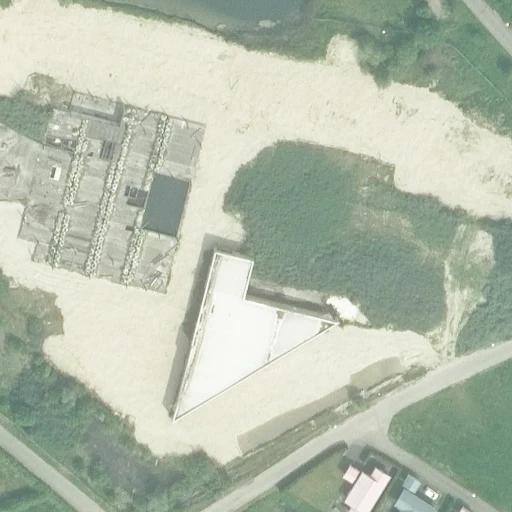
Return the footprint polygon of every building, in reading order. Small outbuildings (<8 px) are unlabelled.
[(0,121),(0,202),(26,203),(17,240),(36,244),(31,263),(164,296),(178,238),(141,229),(154,175),(192,184),(206,126),(73,93),(69,112),(50,107),(41,144),(0,121)] [(213,247),(175,398),(196,403),(313,333),(318,313),(332,317),(331,318),(355,324),(364,287),(468,343),(511,324),(511,247),(496,228),(379,228),(388,191),(369,187),(374,168),(241,135),(227,193),(264,202),(250,256),(213,247)] [(0,482),(14,478),(8,458),(0,460),(0,482)] [(369,476),(361,472),(345,498),(353,503),(347,511),(348,511),(364,511),(387,475),(375,467),(369,476)] [(401,511),(432,511),(434,509),(404,490),(396,502),(404,507),(401,511)] [(20,499),(23,511),(52,511),(53,511),(47,491),(20,499)]
